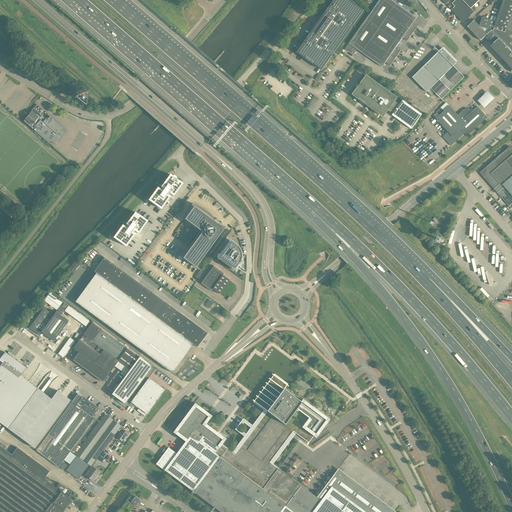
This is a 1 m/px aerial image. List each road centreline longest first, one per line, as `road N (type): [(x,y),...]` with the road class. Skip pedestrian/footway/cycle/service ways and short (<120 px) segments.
road 1 (unclassified): [(213,367),(201,358),(246,295),(247,240),(240,221),(178,151),(305,0)]
road 2 (motorway): [(308,202),(410,326),(465,410),(511,507)]
road 3 (motorway): [(391,244),(116,0)]
road 4 (motorway): [(74,0),(308,202)]
road 5 (motorway): [(308,202),(376,262),(511,418)]
road 6 (track): [(0,341),(178,151)]
road 7 (tertiary): [(223,162),(35,0)]
road 8 (unclassified): [(425,511),(367,406),(321,343)]
road 9 (unclassified): [(0,274),(104,141),(107,116)]
road 10 (motorway): [(511,382),(391,244)]
road 11 (motorway): [(511,359),(391,244)]
road 12 (tertiary): [(325,275),(452,169)]
road 13 (unclassified): [(150,428),(16,332)]
road 14 (unclassified): [(107,116),(131,104),(213,12)]
road 15 (tertiary): [(223,162),(264,217),(264,275),(274,296)]
road 16 (tertiary): [(282,289),(270,271),(270,215),(223,162)]
road 17 (unclassified): [(511,96),(421,0)]
road 18 (unclassified): [(107,116),(62,106),(0,66)]
